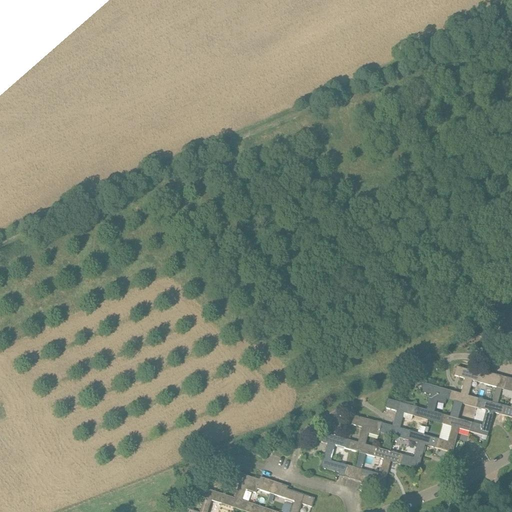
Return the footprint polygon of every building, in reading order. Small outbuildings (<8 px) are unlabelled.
[(476,398),(468,396),(471,380),(482,383),(484,375),(456,367),(454,376),(465,379),(461,394),(450,391),(447,400),(461,404),(462,403),(474,407),(476,398)] [(482,383),(487,385),(491,373),(485,372),(482,383)] [(491,373),(487,385),(493,386),(497,375),(491,373)] [(496,387),(499,388),(502,376),(497,375),(493,386),(496,387)] [(507,378),(502,376),(499,388),(501,389),(504,390),(507,378)] [(437,398),(447,400),(450,391),(423,383),(420,392),(430,395),(429,397),(430,397),(428,403),(426,410),(415,407),(412,416),(420,418),(419,420),(426,422),(426,420),(440,423),(443,414),(433,412),(437,398)] [(501,389),(496,387),(492,402),(497,404),(501,389)] [(504,415),(506,406),(497,404),(492,402),(476,398),(474,407),(485,410),(482,425),(470,422),(468,431),(487,436),(493,413),(504,415)] [(412,416),(415,407),(388,400),(385,409),(395,412),(391,427),(379,423),(377,433),(405,440),(407,431),(399,428),(402,418),(411,420),(412,416)] [(468,431),(470,422),(443,414),(440,423),(442,424),(436,448),(452,453),(459,429),(468,431)] [(377,433),(379,423),(353,416),(351,425),(361,428),(357,443),(347,441),(345,449),(371,456),(372,456),(374,448),(365,445),(368,434),(378,437),(379,434),(377,433)] [(436,448),(438,439),(407,431),(405,440),(417,443),(413,458),(401,455),(399,464),(418,469),(425,445),(436,448)] [(320,468),(338,473),(340,464),(330,461),(334,446),(345,449),(347,441),(319,433),(317,441),(327,444),(320,468)] [(283,440),(279,437),(272,445),(276,449),(283,440)] [(399,464),(401,455),(374,448),(372,456),(382,459),(378,474),(368,472),(366,481),(372,483),(384,483),(390,462),(399,464)] [(346,466),(340,464),(337,476),(343,477),(346,466)] [(346,466),(343,477),(348,479),(351,467),(346,466)] [(358,469),(351,467),(348,479),(354,481),(358,469)] [(360,482),(363,470),(358,469),(354,481),(360,482)] [(368,472),(363,470),(360,482),(365,484),(368,472)] [(256,489),(258,481),(231,472),(228,480),(239,484),(234,499),(223,496),(221,504),(244,511),(248,511),(251,505),(241,501),(244,490),(255,494),(256,489)] [(256,489),(261,491),(265,480),(260,478),(258,481),(256,489)] [(271,482),(265,480),(261,491),(268,493),(271,482)] [(278,484),(271,482),(268,493),(275,496),(278,484)] [(283,486),(278,484),(275,496),(280,497),(283,486)] [(221,504),(223,496),(196,486),(193,495),(203,499),(198,511),(194,511),(188,510),(187,511),(207,511),(211,501),(221,504)] [(311,508),(314,499),(286,490),(283,498),(294,502),(290,511),(298,511),(301,504),(311,508)] [(288,511),(291,505),(284,502),(281,511),(288,511)]
